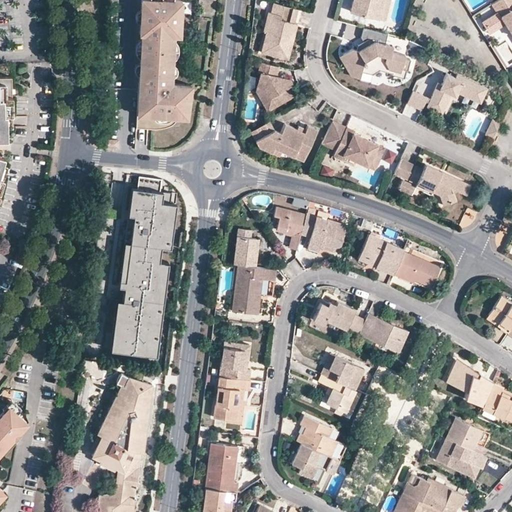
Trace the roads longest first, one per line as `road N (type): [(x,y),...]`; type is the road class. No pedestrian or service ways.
road 1 (residential): [(329,511),(285,491),(266,453),(287,300),(310,277),(342,276),(445,319)]
road 2 (tertiary): [(169,511),(213,169)]
road 3 (residential): [(213,169),(348,197),(475,250)]
road 4 (residential): [(327,0),(316,48),(337,91),(487,165)]
road 5 (residential): [(68,153),(49,241),(0,351)]
road 6 (tertiary): [(213,169),(234,0)]
road 7 (unknown): [(13,511),(41,352)]
road 8 (residential): [(66,0),(68,153)]
road 9 (residential): [(68,153),(213,169)]
